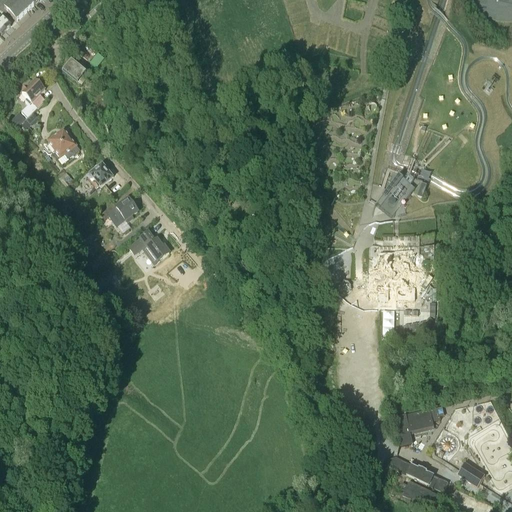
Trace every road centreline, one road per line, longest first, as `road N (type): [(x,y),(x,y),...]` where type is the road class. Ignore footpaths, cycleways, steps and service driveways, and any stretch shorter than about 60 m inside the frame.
road 1 (track): [(206,266),(297,373),(327,511)]
road 2 (unclassified): [(369,511),(380,449),(367,401),(358,278)]
road 3 (track): [(359,249),(308,254),(183,201)]
